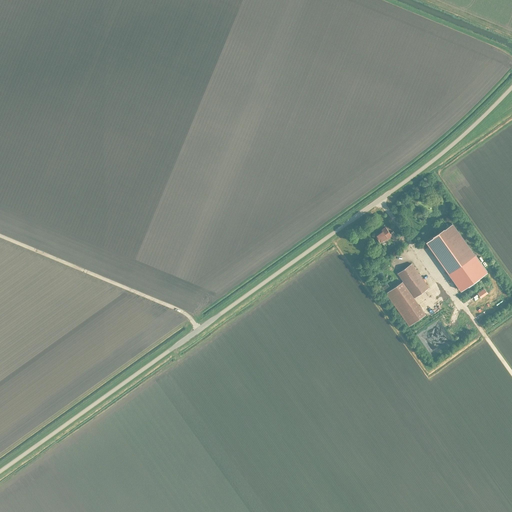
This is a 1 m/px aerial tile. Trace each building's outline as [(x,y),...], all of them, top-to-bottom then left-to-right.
[(444,229),(426,241),(449,273),(474,255),(452,223),(448,226),(447,223),(443,226),(444,229)] [(391,236),(395,240),(397,238),(398,238),(393,231),(390,233),(385,227),(382,230),(375,235),(380,242),(384,240),(384,241),(391,236)] [(426,251),(428,248),(421,239),(416,243),(421,249),(423,248),(426,251)] [(487,272),(474,255),(449,273),(461,290),(487,272)] [(429,287),(412,263),(398,273),(415,297),(429,287)] [(481,298),(488,293),(484,288),(478,293),(481,298)]
